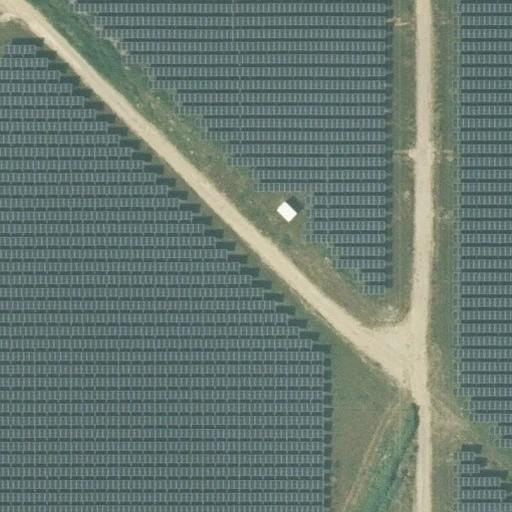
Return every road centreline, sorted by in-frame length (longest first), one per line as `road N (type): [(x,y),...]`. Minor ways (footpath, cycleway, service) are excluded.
road 1 (track): [(417,368),(386,356),(8,0)]
road 2 (track): [(422,511),(421,0)]
